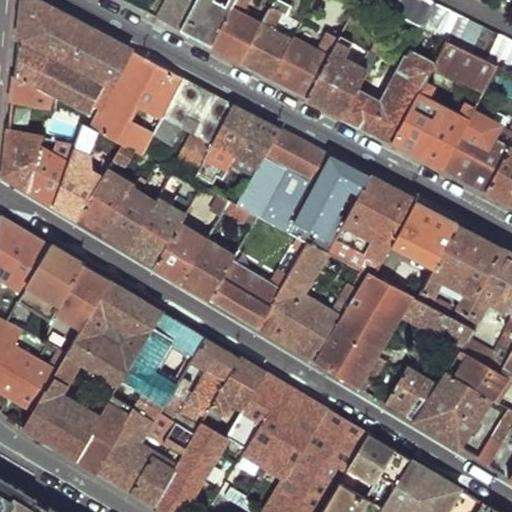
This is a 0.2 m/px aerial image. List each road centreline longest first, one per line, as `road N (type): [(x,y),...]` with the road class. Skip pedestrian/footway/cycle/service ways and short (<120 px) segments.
road 1 (residential): [(511,498),(0,192)]
road 2 (residential): [(511,227),(80,0)]
road 3 (residential): [(0,433),(128,511)]
